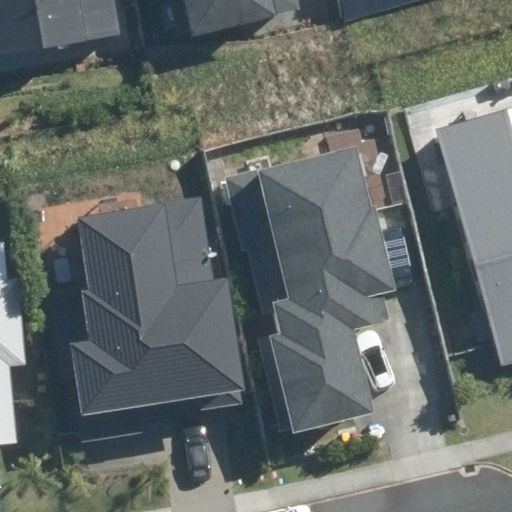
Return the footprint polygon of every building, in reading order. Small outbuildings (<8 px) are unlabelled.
[(126,0),(0,0),(0,74),(135,50),(126,0)] [(178,0),(189,45),(330,13),(326,0),(178,0)] [(511,108),(437,129),(503,366),(511,363),(511,108)] [(330,154),(257,171),(285,298),(268,302),(277,341),(269,343),(289,435),(373,416),(354,333),(399,323),(375,214),(412,206),(396,138),(369,144),(366,128),(327,137),(330,154)] [(174,193),(62,209),(72,278),(37,283),(62,461),(154,448),(151,425),(263,409),(242,262),(185,271),(174,193)] [(0,448),(17,447),(9,370),(27,369),(18,277),(0,278),(0,448)]
